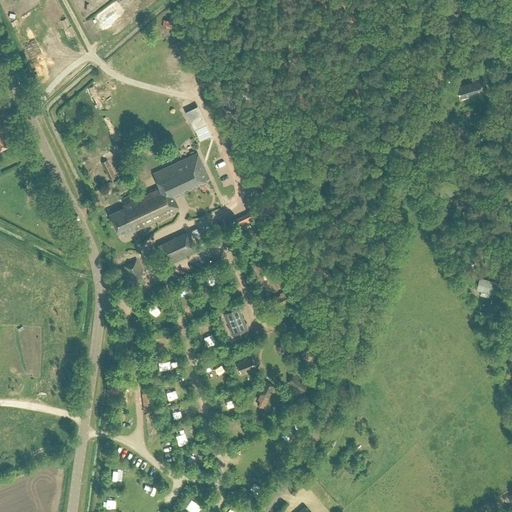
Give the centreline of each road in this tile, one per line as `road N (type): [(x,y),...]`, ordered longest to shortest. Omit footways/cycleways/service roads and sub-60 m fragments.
road 1 (unclassified): [(266,511),(343,376),(457,0)]
road 2 (tertiary): [(73,511),(100,288),(85,235),(0,51)]
